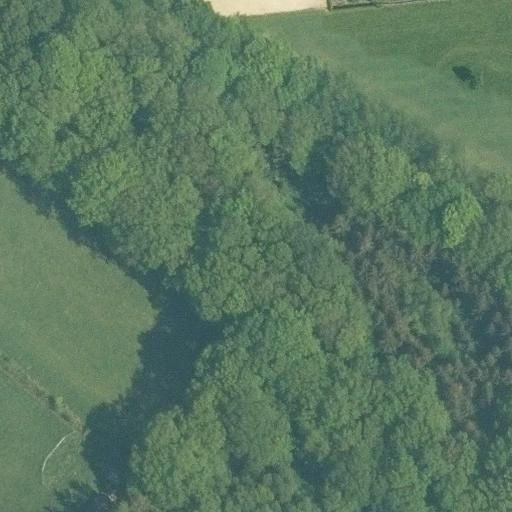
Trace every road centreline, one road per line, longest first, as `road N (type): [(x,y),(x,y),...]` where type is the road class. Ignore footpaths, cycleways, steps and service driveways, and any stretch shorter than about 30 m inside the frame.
road 1 (track): [(430,511),(49,0)]
road 2 (track): [(79,35),(511,263)]
